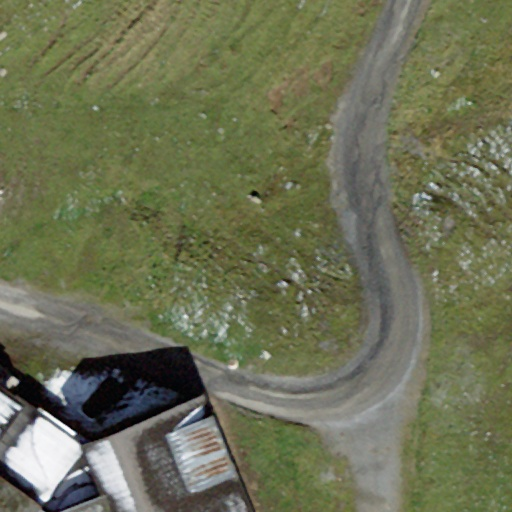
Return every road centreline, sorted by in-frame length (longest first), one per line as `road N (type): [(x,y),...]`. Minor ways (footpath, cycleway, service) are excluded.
road 1 (track): [(0,295),(248,393),(309,403),(361,389),(388,363),(395,328),(356,147),(363,96),(400,0)]
road 2 (track): [(361,389),(370,511)]
